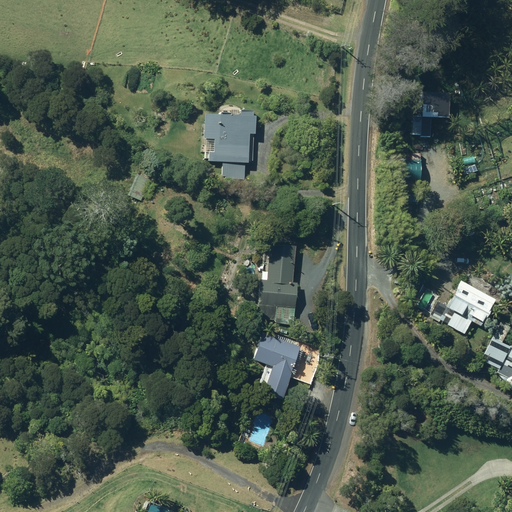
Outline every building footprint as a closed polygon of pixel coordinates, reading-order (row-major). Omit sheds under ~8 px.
[(459,38),(442,38),(442,46),(459,46),(459,38)] [(427,139),(427,124),(420,124),(420,116),(424,116),(425,95),(416,94),(415,106),(410,106),(409,138),(427,139)] [(219,178),(243,178),(243,165),(244,165),(244,162),(250,162),(250,118),(248,118),(248,113),(225,112),(225,115),(214,115),(214,116),(201,116),(200,141),(203,141),(202,160),(204,160),(204,162),(220,163),(219,178)] [(126,197),(140,202),(148,181),(134,176),(126,197)] [(272,325),(291,326),(294,284),(290,284),(292,248),(265,246),(263,282),(256,282),(254,313),(248,313),(248,318),(253,319),(253,320),(273,322),(272,325)] [(245,274),(249,275),(252,273),(253,269),(250,266),(246,265),(243,267),(242,271),(245,274)] [(446,326),(463,335),(469,323),(478,328),(492,300),(458,282),(444,309),(452,313),(446,326)] [(415,297),(435,306),(440,295),(420,286),(415,297)] [(500,344),(508,326),(498,321),(489,339),(500,344)] [(258,396),(278,403),(297,349),(258,334),(248,361),(262,367),(257,383),(263,385),(258,396)] [(494,383),(511,391),(511,345),(509,348),(508,347),(495,374),(497,375),(494,383)] [(189,411),(200,413),(202,404),(191,402),(189,411)]
